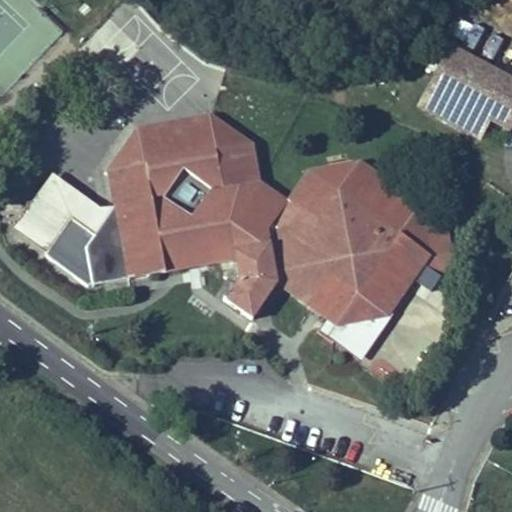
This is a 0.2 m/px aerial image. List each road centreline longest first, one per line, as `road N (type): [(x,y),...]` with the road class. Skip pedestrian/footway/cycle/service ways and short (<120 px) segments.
road 1 (tertiary): [(263,511),(0,320)]
road 2 (residential): [(511,356),(451,467),(438,511)]
